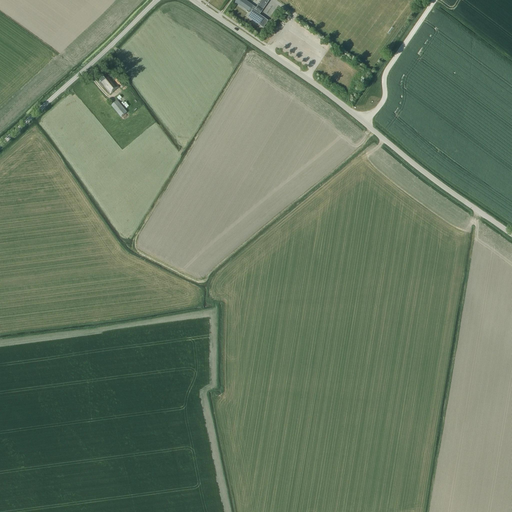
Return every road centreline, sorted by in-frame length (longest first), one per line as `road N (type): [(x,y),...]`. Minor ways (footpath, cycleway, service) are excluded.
road 1 (tertiary): [(511,234),(193,0)]
road 2 (tertiary): [(0,144),(156,0)]
